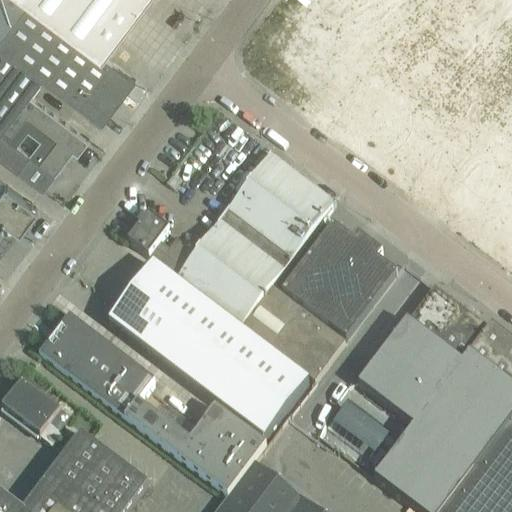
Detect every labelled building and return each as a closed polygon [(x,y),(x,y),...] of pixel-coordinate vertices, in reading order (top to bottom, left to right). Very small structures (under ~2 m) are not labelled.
[(0,135),(1,134),(4,131),(12,137),(26,117),(56,140),(40,162),(31,155),(30,156),(17,173),(41,191),(43,192),(52,180),(56,174),(73,152),(78,156),(89,141),(29,96),(42,79),(102,124),(135,81),(102,57),(29,3),(25,0),(1,0),(0,2),(0,135)] [(25,0),(29,3),(102,57),(144,0),(25,0)] [(327,0),(318,0),(297,28),(323,47),(347,15),(327,0)] [(511,0),(479,0),(477,3),(502,23),(511,9),(511,0)] [(511,9),(502,23),(511,29),(511,9)] [(323,47),(299,79),(324,98),(348,66),(372,34),(347,15),(323,47)] [(297,28),(273,59),(299,79),(323,47),(297,28)] [(372,34),(348,66),(374,86),(398,54),(372,34)] [(374,86),(350,117),(375,137),(399,105),(424,73),(398,54),(374,86)] [(348,66),(324,98),(350,117),(374,86),(348,66)] [(399,105),(375,137),(401,156),(425,124),(449,92),(424,73),(399,105)] [(449,92),(425,124),(450,144),(475,112),(449,92)] [(450,144),(426,176),(455,197),(503,134),(475,112),(450,144)] [(425,124),(401,156),(426,176),(450,144),(425,124)] [(158,268),(208,306),(289,366),(314,386),(345,346),(272,291),(335,208),(303,184),(271,160),(208,243),(200,253),(197,257),(177,242),(170,252),(158,268)] [(511,161),(474,212),(502,234),(511,220),(511,161)] [(0,192),(0,216),(20,232),(37,209),(33,206),(5,185),(0,192)] [(170,252),(161,245),(170,234),(149,218),(128,245),(158,268),(170,252)] [(511,220),(502,234),(511,240),(511,220)] [(345,345),(396,278),(377,263),(382,257),(356,237),(351,244),(332,229),(281,296),(345,345)] [(308,387),(154,269),(110,326),(265,444),(308,387)] [(408,323),(359,388),(414,430),(488,332),(464,313),(462,316),(434,294),(436,292),(435,291),(410,325),(408,323)] [(70,318),(39,358),(42,360),(125,422),(229,500),(255,466),(267,450),(215,412),(199,434),(191,444),(138,405),(146,395),(155,383),(74,322),(70,318)] [(414,430),(375,482),(414,511),(445,511),(469,482),(511,424),(511,342),(492,327),(488,332),(414,430)] [(22,385),(3,411),(0,414),(2,415),(4,412),(40,439),(38,442),(39,443),(61,414),(22,385)] [(510,511),(511,424),(469,482),(445,511),(510,511)] [(0,511),(129,511),(148,488),(81,437),(72,449),(24,511),(21,511),(0,495),(0,511)] [(298,511),(305,504),(255,466),(229,500),(226,503),(219,511),(298,511)]
